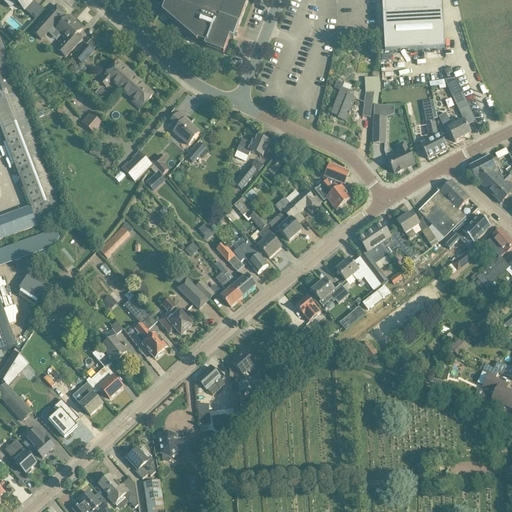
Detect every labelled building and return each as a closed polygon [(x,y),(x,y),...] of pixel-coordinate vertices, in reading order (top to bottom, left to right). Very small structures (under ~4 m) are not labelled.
[(14,0),(14,1),(17,4),(24,11),(34,0),(14,0)] [(234,40),(248,0),(165,0),(167,1),(162,13),(196,43),(197,42),(205,45),(204,48),(223,56),(230,39),(234,40)] [(385,53),(445,50),(442,0),(382,3),(385,53)] [(38,6),(29,16),(34,20),(44,10),(38,6)] [(56,31),(61,26),(66,19),(63,16),(65,14),(57,7),(33,33),(41,41),(53,28),(56,31)] [(485,54),(511,48),(511,11),(477,19),(485,54)] [(66,19),(61,26),(56,31),(66,40),(57,50),(65,58),(76,46),(74,47),(70,43),(83,30),(73,22),(73,23),(68,18),(66,19)] [(0,240),(68,215),(19,88),(0,40),(0,127),(30,208),(0,219),(0,240)] [(82,66),(94,53),(86,45),(74,58),(82,66)] [(119,88),(132,74),(118,62),(100,83),(105,87),(111,81),(119,88)] [(142,108),(147,103),(153,96),(141,85),(142,83),(132,74),(119,88),(142,108)] [(366,94),(363,118),(371,119),(373,105),(374,93),(379,93),(380,93),(380,78),(372,79),(365,79),(366,94)] [(444,81),(452,98),(464,122),(453,128),(445,114),(438,118),(441,123),(446,132),(448,130),(455,143),(471,135),(467,127),(476,123),(472,114),(463,93),(462,91),(456,79),(444,81)] [(349,117),(350,114),(356,100),(353,98),(355,94),(343,89),(344,85),(337,82),(334,89),(340,92),(331,114),(339,118),(339,119),(346,123),(349,116),(349,117)] [(101,99),(106,93),(100,88),(95,94),(101,99)] [(424,151),(428,160),(448,151),(443,142),(440,136),(437,137),(434,124),(433,120),(437,119),(433,101),(422,103),(424,113),(426,125),(430,141),(421,146),(424,151)] [(98,136),(106,126),(93,114),(84,124),(98,136)] [(189,146),(193,142),(199,134),(187,123),(188,122),(179,114),(171,123),(177,129),(173,133),(189,146)] [(385,145),(385,135),(386,118),(374,118),(373,145),(385,145)] [(265,152),(269,143),(258,138),(256,143),(253,142),(252,144),(242,140),(239,147),(240,147),(238,151),(250,157),(251,153),(262,158),(265,152)] [(193,164),(206,149),(200,144),(186,160),(188,162),(189,160),(193,164)] [(407,151),(404,145),(398,148),(401,154),(388,160),(394,175),(397,174),(398,175),(404,172),(403,171),(415,166),(408,151),(407,151)] [(495,153),(497,159),(508,155),(505,149),(495,153)] [(135,183),(152,165),(140,152),(123,170),(135,183)] [(163,176),(169,171),(164,165),(167,163),(160,155),(151,163),(163,176)] [(497,172),(494,167),(489,158),(470,168),(477,182),(487,192),(499,180),(501,182),(504,178),(498,172),(497,172)] [(270,168),(268,171),(273,175),(275,173),(276,173),(284,164),(278,159),(270,168)] [(345,186),(350,174),(330,165),(324,178),(328,180),(336,183),(345,186)] [(250,166),(235,185),(241,191),(253,176),(256,179),(260,175),(258,174),(259,174),(251,167),(250,166)] [(154,193),(165,182),(157,173),(146,184),(154,193)] [(501,182),(499,180),(487,192),(501,205),(508,198),(511,193),(511,185),(508,182),(504,178),(501,182)] [(324,191),(319,195),(324,201),(327,199),(330,204),(337,212),(351,200),(341,187),(335,192),(327,182),(321,187),(324,191)] [(445,239),(466,218),(459,211),(470,201),(450,182),(419,213),(432,226),(429,229),(428,229),(438,244),(442,241),(445,239)] [(253,191),(245,197),(252,205),(259,198),(253,191)] [(300,197),(295,192),(286,200),(291,206),(268,226),(276,235),(279,232),(289,242),(301,232),(291,221),(306,208),(312,214),(320,207),(313,200),(307,192),(300,197)] [(243,198),(235,206),(244,216),(252,208),(243,198)] [(268,226),(256,213),(250,219),(263,233),(261,235),(257,232),(250,239),(269,260),(281,249),(271,238),(276,235),(268,226)] [(416,237),(412,231),(419,226),(411,215),(398,223),(405,235),(406,235),(410,241),(416,237)] [(489,215),(472,229),(482,241),(498,227),(489,215)] [(382,224),(366,235),(368,237),(367,237),(370,241),(374,239),(378,246),(379,245),(383,252),(387,257),(401,248),(405,246),(396,232),(390,236),(382,224)] [(206,239),(212,235),(205,225),(199,230),(206,239)] [(468,231),(463,225),(451,235),(456,242),(468,231)] [(108,260),(131,237),(122,228),(99,252),(108,260)] [(432,248),(438,244),(428,229),(422,233),(432,248)] [(492,273),(504,262),(502,259),(501,258),(511,248),(511,242),(501,230),(493,237),(486,243),(490,247),(489,250),(492,253),(495,253),(500,258),(495,263),(491,263),(480,273),(486,279),(492,273)] [(366,235),(358,240),(367,254),(360,259),(367,268),(376,280),(381,286),(388,281),(380,271),(376,265),(387,257),(383,252),(379,245),(378,246),(374,239),(370,241),(367,237),(368,237),(366,235)] [(68,274),(74,269),(72,266),(72,265),(71,265),(74,262),(60,243),(53,254),(65,271),(66,270),(68,274)] [(258,256),(248,243),(240,249),(235,243),(227,249),(223,244),(244,268),(244,267),(233,255),(234,254),(235,255),(241,263),(246,260),(258,275),(268,267),(259,255),(258,256)] [(238,273),(244,268),(223,244),(217,251),(238,273)] [(480,251),(476,246),(451,265),(452,265),(455,270),(480,251)] [(349,261),(337,272),(343,279),(345,282),(352,276),(358,283),(363,279),(373,292),(381,286),(376,280),(367,268),(360,273),(349,261)] [(504,262),(492,273),(486,279),(480,273),(479,273),(471,279),(473,281),(476,279),(478,281),(476,283),(481,290),(484,287),(486,290),(493,284),(495,286),(497,284),(496,282),(498,280),(503,275),(506,272),(510,268),(509,267),(504,262)] [(39,299),(46,284),(28,275),(21,291),(39,299)] [(221,275),(217,278),(223,284),(222,285),(228,293),(222,298),(224,301),(231,309),(243,299),(234,288),(233,289),(231,287),(227,281),(226,281),(225,279),(221,275)] [(229,275),(225,279),(226,281),(227,281),(231,287),(233,289),(234,288),(243,299),(256,287),(250,280),(247,277),(241,282),(240,280),(236,280),(234,281),(231,277),(229,275)] [(399,275),(391,281),(394,286),(403,280),(399,275)] [(187,279),(186,280),(208,302),(214,296),(201,282),(196,288),(187,279)] [(199,311),(208,302),(186,280),(177,289),(199,311)] [(321,303),(319,304),(323,308),(332,301),(334,303),(335,301),(339,305),(350,296),(347,294),(341,286),(334,292),(325,282),(318,287),(317,286),(312,290),(313,292),(312,293),(321,303)] [(384,287),(362,304),(368,312),(390,295),(384,287)] [(133,292),(133,295),(135,298),(138,299),(139,298),(141,297),(142,293),(140,290),(136,290),(135,291),(133,292)] [(58,310),(68,305),(63,296),(53,301),(58,310)] [(105,301),(109,306),(115,301),(110,296),(105,301)] [(295,307),(303,317),(309,323),(321,314),(313,305),(307,297),(295,307)] [(125,307),(141,325),(135,331),(139,334),(135,337),(155,360),(167,349),(155,335),(152,337),(148,332),(152,328),(146,321),(151,317),(135,298),(125,307)] [(0,352),(17,347),(0,299),(0,352)] [(179,313),(168,301),(162,306),(169,313),(158,322),(170,335),(176,330),(181,337),(192,327),(187,321),(189,319),(189,315),(185,311),(182,311),(179,313)] [(347,318),(352,325),(365,314),(359,308),(347,318)] [(307,328),(298,335),(310,339),(315,341),(317,340),(314,336),(307,328)] [(108,342),(102,348),(108,355),(114,363),(127,353),(121,345),(115,338),(118,336),(117,336),(113,330),(104,337),(108,342)] [(449,348),(456,358),(470,347),(462,338),(449,348)] [(368,342),(360,350),(369,360),(377,352),(368,342)] [(395,359),(401,355),(396,348),(390,353),(395,359)] [(110,400),(123,389),(114,378),(107,370),(112,365),(99,350),(92,356),(105,369),(88,384),(97,394),(101,390),(110,400)] [(261,372),(245,355),(240,359),(239,358),(234,363),(235,364),(233,365),(247,380),(253,374),(256,377),(261,372)] [(511,371),(497,363),(494,370),(483,364),(479,371),(488,376),(496,379),(499,373),(511,379),(511,371)] [(204,388),(206,391),(207,390),(213,397),(221,390),(219,389),(223,385),(218,380),(220,379),(211,368),(197,380),(204,388)] [(511,394),(506,391),(508,386),(495,380),(496,379),(488,376),(483,388),(496,394),(494,396),(492,395),(492,396),(485,393),(480,403),(487,407),(488,405),(500,411),(502,406),(511,410),(511,394)] [(0,390),(0,398),(23,423),(33,414),(6,385),(0,390)] [(91,396),(84,387),(73,397),(90,417),(103,406),(92,395),(91,396)] [(234,415),(241,414),(240,394),(232,395),(234,415)] [(49,424),(66,442),(73,436),(73,434),(78,429),(77,428),(81,423),(64,403),(56,410),(61,414),(49,424)] [(46,440),(38,430),(26,441),(36,452),(43,460),(55,449),(47,440),(46,440)] [(182,461),(196,459),(195,449),(189,450),(187,440),(176,441),(176,437),(175,436),(174,437),(175,437),(175,438),(170,438),(170,435),(167,433),(160,439),(157,442),(158,447),(161,449),(163,462),(166,464),(168,464),(171,461),(171,460),(180,453),(180,452),(181,452),(182,461)] [(26,475),(36,465),(16,442),(5,451),(15,463),(26,475)] [(128,460),(138,471),(136,473),(143,481),(145,479),(149,475),(151,478),(156,473),(154,462),(151,458),(152,458),(144,449),(139,453),(138,451),(128,460)] [(191,495),(204,493),(202,475),(188,477),(191,495)] [(109,477),(99,486),(106,493),(110,498),(108,499),(114,505),(124,497),(129,503),(135,509),(138,507),(136,491),(135,486),(129,491),(123,486),(120,488),(116,484),(109,477)] [(163,511),(159,482),(144,484),(148,511),(163,511)] [(81,503),(73,511),(74,511),(108,511),(107,503),(98,494),(93,498),(90,494),(80,503),(81,503)]
